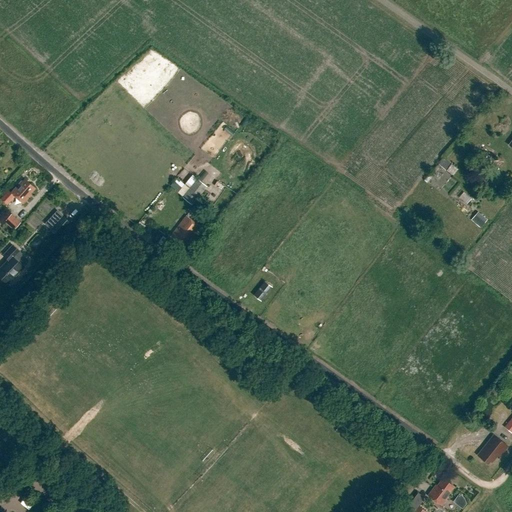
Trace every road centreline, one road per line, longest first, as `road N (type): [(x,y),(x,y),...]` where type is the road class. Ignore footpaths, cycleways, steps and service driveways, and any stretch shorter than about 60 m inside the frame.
road 1 (unclassified): [(441,455),(137,238),(0,122)]
road 2 (unclassified): [(511,92),(380,0)]
